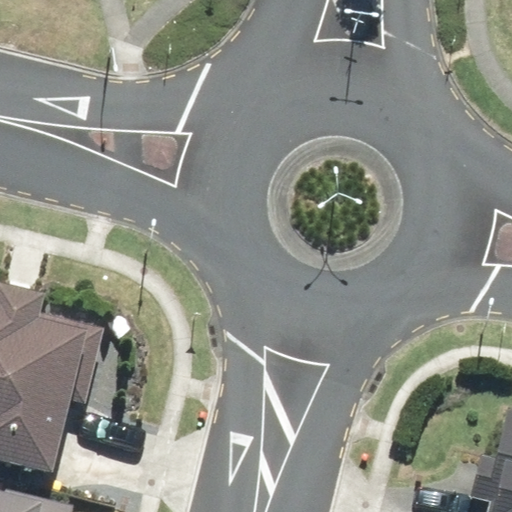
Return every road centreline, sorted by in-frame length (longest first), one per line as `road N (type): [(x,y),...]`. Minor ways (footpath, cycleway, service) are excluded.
road 1 (tertiary): [(0,118),(272,101)]
road 2 (tertiary): [(224,213),(0,120)]
road 3 (residential): [(264,511),(317,302)]
road 4 (tertiary): [(317,302),(281,290),(250,266),(224,213)]
road 5 (tertiary): [(224,213),(231,150),(272,101)]
road 6 (tertiary): [(301,88),(359,86),(415,120)]
road 7 (unclassified): [(414,0),(415,120)]
